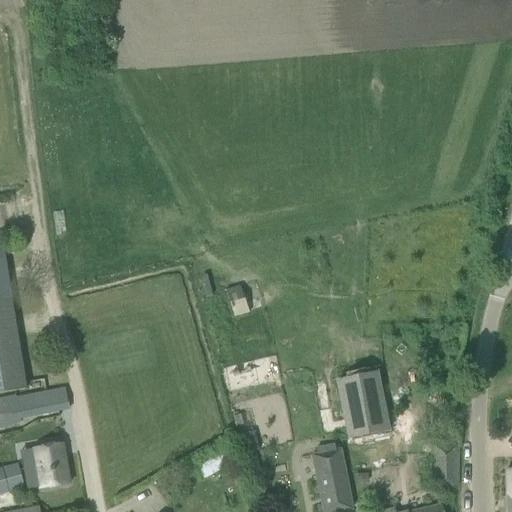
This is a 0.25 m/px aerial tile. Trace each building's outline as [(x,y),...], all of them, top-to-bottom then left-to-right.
[(0,392),(25,388),(2,251),(0,251),(0,392)] [(371,371),(332,379),(344,438),(383,429),(371,371)] [(16,400),(15,396),(0,399),(0,428),(15,425),(14,424),(20,422),(20,418),(69,408),(65,389),(16,400)] [(33,468),(24,469),(28,490),(40,488),(40,489),(69,484),(62,444),(30,449),(30,450),(33,468)] [(340,451),(334,452),(333,444),(316,447),(317,455),(312,457),(323,511),(338,511),(352,509),(340,451)] [(433,446),(433,485),(457,486),(458,446),(433,446)] [(204,478),(233,463),(226,450),(197,465),(204,478)] [(0,494),(24,488),(18,464),(0,469),(0,494)]
